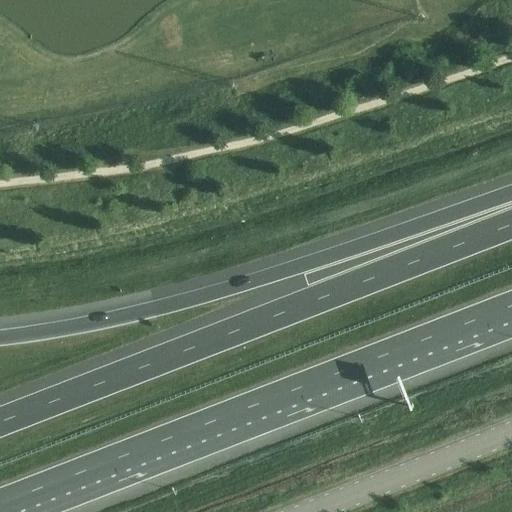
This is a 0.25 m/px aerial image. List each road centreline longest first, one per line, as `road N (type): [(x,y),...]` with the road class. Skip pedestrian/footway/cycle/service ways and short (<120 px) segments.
road 1 (motorway): [(511,223),(0,423)]
road 2 (motorway): [(0,505),(511,307)]
road 3 (motorway): [(511,197),(168,308),(0,337)]
road 4 (tertiary): [(319,511),(511,438)]
